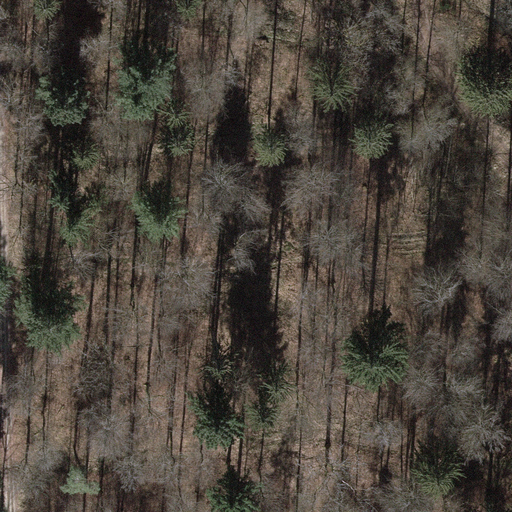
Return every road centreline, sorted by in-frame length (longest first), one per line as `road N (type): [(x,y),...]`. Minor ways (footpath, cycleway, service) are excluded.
road 1 (track): [(9,511),(0,123)]
road 2 (track): [(511,163),(445,72),(424,0)]
